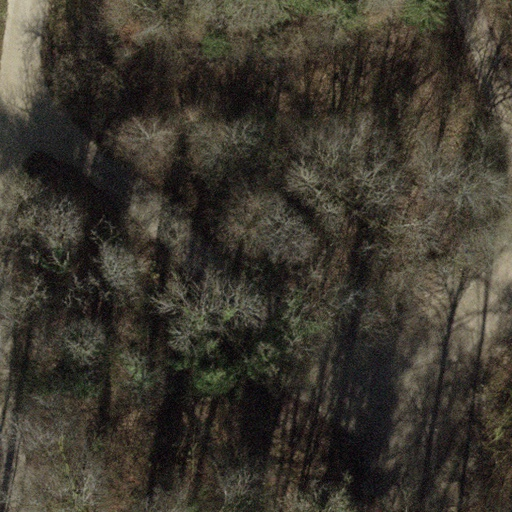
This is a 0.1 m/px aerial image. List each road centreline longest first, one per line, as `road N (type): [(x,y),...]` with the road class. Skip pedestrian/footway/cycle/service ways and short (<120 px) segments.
road 1 (track): [(21,79),(201,269),(403,375),(478,344),(511,272)]
road 2 (track): [(21,79),(8,227),(25,511)]
road 3 (track): [(469,0),(511,116)]
